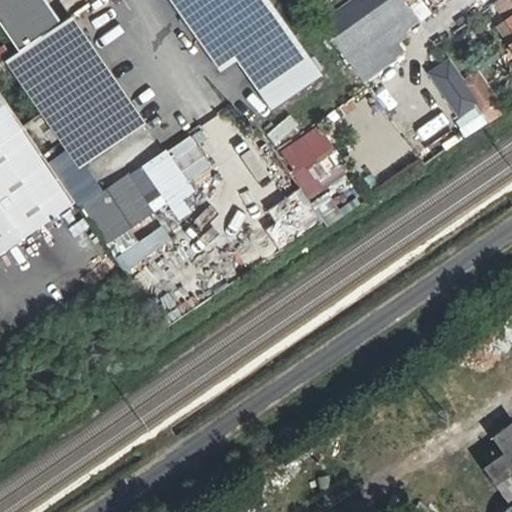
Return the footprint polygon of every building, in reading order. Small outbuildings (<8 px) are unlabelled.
[(57,0),(0,0),(0,12),(22,44),(67,12),(57,0)] [(275,109),(319,76),(266,0),(174,0),(224,69),(238,59),(275,109)] [(427,14),(417,0),(356,0),(321,25),(359,80),(399,51),(392,43),(414,28),(412,24),(427,14)] [(511,0),(501,0),(511,14),(511,0)] [(90,158),(150,115),(76,6),(67,12),(22,44),(14,49),(90,158)] [(455,54),(432,68),(471,132),(493,119),(455,54)] [(0,144),(33,121),(0,75),(0,144)] [(324,122),(281,146),(304,187),(267,208),(288,244),(327,221),(311,193),(351,170),(324,122)] [(174,129),(150,142),(143,131),(94,160),(105,178),(178,136),(174,129)] [(129,266),(177,236),(168,223),(121,253),(129,266)]
